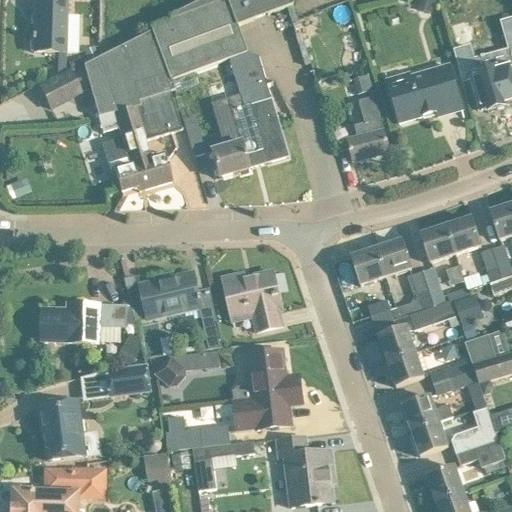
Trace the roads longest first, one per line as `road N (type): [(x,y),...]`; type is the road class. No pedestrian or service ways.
road 1 (residential): [(0,227),(302,235)]
road 2 (residential): [(397,511),(302,235)]
road 3 (residential): [(302,235),(511,166)]
